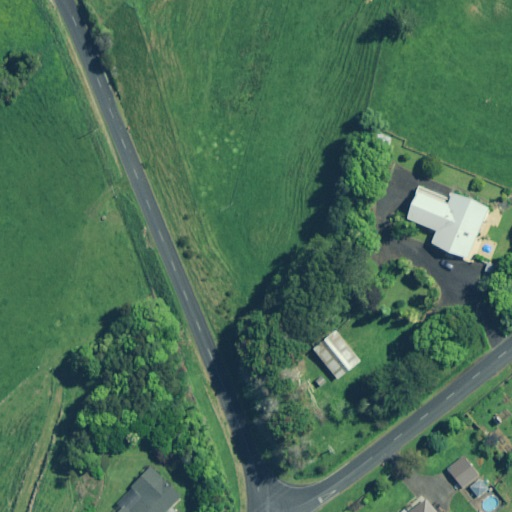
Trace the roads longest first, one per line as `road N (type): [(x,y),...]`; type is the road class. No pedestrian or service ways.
road 1 (unclassified): [(64,0),(239,425),(259,511)]
road 2 (unclassified): [(272,511),(319,495),(356,469),(511,343)]
